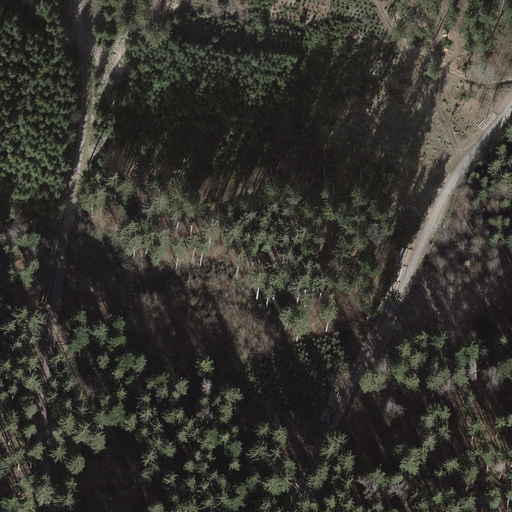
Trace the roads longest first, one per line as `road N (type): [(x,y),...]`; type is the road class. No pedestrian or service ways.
road 1 (track): [(54,511),(44,450),(47,385),(87,78),(77,0)]
road 2 (track): [(511,111),(447,185),(291,511)]
